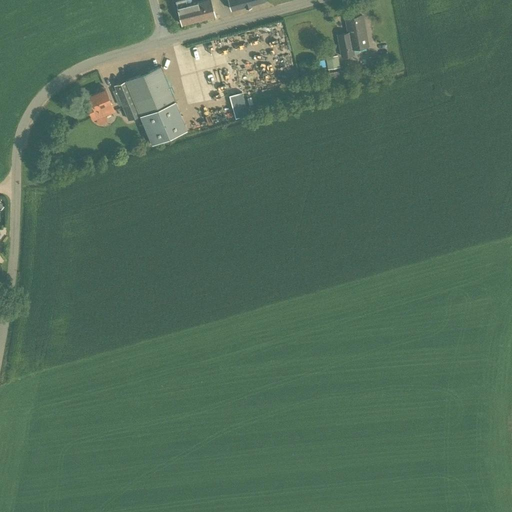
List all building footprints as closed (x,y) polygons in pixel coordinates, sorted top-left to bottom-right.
[(186,0),(180,0),(176,1),(182,25),(215,16),(210,0),(203,0),(188,4),(186,0)] [(251,5),(265,1),(265,0),(228,0),(231,10),(245,6),(245,8),(252,6),(251,5)] [(363,14),(345,18),(348,32),(337,34),(341,56),(354,54),(353,48),(368,46),(363,14)] [(337,55),(325,57),(328,69),(340,67),(337,55)] [(152,143),(187,129),(161,65),(114,85),(128,121),(141,115),(152,143)] [(329,72),(331,78),(344,76),(343,70),(329,72)] [(114,109),(105,88),(104,86),(95,89),(96,92),(89,95),(92,104),(88,106),(93,118),(114,109)] [(248,114),(242,92),(230,95),(236,117),(248,114)]
